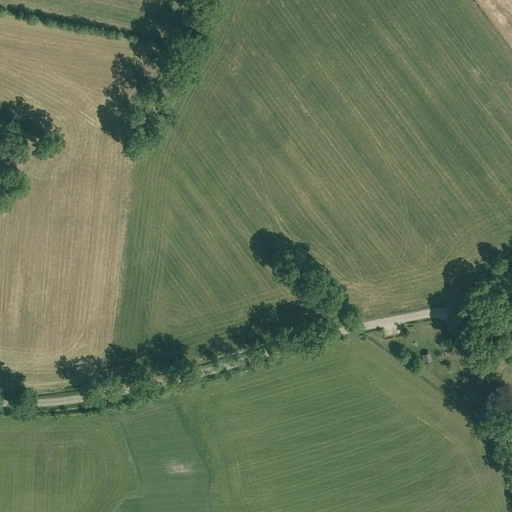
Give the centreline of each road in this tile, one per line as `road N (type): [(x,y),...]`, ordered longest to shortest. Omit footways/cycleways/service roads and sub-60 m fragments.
road 1 (unclassified): [(0,405),(147,387),(511,292)]
road 2 (track): [(511,467),(452,309)]
